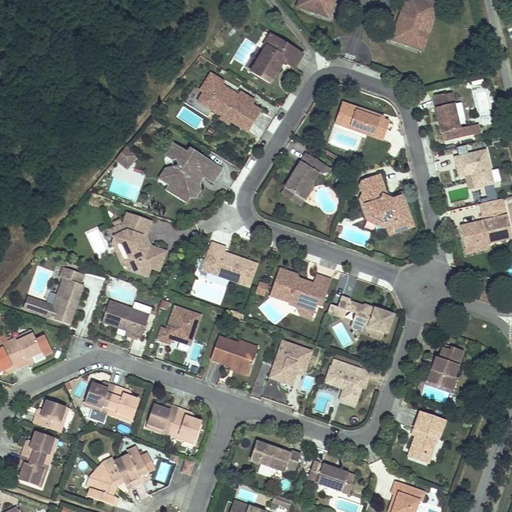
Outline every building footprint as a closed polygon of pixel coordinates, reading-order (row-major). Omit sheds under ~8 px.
[(334,0),(299,0),(297,7),(329,18),(334,0)] [(439,5),(425,0),(405,0),(392,40),(423,51),(439,5)] [(277,40),(270,35),(264,45),(266,47),(271,50),(277,40)] [(302,55),(277,40),(271,50),(266,47),(251,72),(270,84),(280,67),(277,66),(279,63),(283,62),(294,69),(302,55)] [(236,101),(219,90),(220,86),(223,83),(210,75),(200,92),(203,93),(198,102),(211,111),(222,117),(220,120),(228,125),(230,122),(247,133),(260,111),(251,105),(254,102),(241,94),(238,97),(236,101)] [(238,97),(220,86),(219,90),(236,101),(238,97)] [(452,93),(433,98),(438,123),(441,122),(441,125),(439,125),(441,134),(442,134),(444,142),(480,134),(478,126),(460,130),(452,93)] [(368,112),(342,103),(338,114),(346,117),(344,122),(364,130),(362,134),(382,141),(389,122),(384,120),(384,118),(374,114),(373,117),(367,115),(368,112)] [(364,130),(344,122),(346,117),(338,114),(335,124),(362,134),(364,130)] [(173,167),(165,169),(170,185),(176,183),(188,191),(189,194),(191,195),(194,197),(197,196),(201,190),(199,184),(197,177),(200,173),(204,176),(213,182),(221,169),(190,150),(187,154),(173,145),(166,157),(171,160),(173,167)] [(138,156),(126,146),(120,153),(132,163),(138,156)] [(486,151),(455,158),(459,177),(471,175),(474,174),(477,188),(494,184),(486,151)] [(127,169),(132,163),(120,153),(115,160),(127,169)] [(326,167),(306,154),(295,172),(297,173),(293,179),(291,178),(285,188),(305,201),(313,188),(312,185),(319,174),(322,174),(326,167)] [(188,191),(176,183),(170,185),(165,169),(159,179),(189,198),(191,195),(189,194),(188,191)] [(383,195),(382,192),(385,191),(380,175),(362,181),(360,186),(364,198),(360,200),(366,217),(374,214),(383,219),(386,227),(389,236),(414,227),(402,194),(393,197),(392,199),(383,195)] [(305,201),(285,188),(281,194),(301,207),(305,201)] [(393,197),(386,194),(385,191),(382,192),(383,195),(392,199),(393,197)] [(511,235),(507,215),(505,216),(501,199),(481,204),(484,220),(482,221),(483,224),(480,225),(476,222),(460,226),(466,251),(472,250),(476,244),(485,242),(488,243),(511,237),(511,235)] [(383,219),(374,214),(366,217),(367,221),(383,228),(386,227),(383,219)] [(141,240),(147,222),(127,215),(123,224),(122,225),(120,220),(113,224),(115,228),(110,231),(116,243),(122,245),(128,258),(126,264),(130,271),(147,277),(150,268),(159,271),(166,252),(151,247),(146,250),(141,240)] [(151,247),(146,237),(151,223),(147,222),(141,240),(146,250),(151,247)] [(485,242),(476,244),(472,250),(466,251),(467,254),(489,249),(488,243),(485,242)] [(128,258),(122,245),(116,243),(113,245),(123,265),(126,264),(128,258)] [(234,260),(224,256),(225,254),(226,249),(212,244),(206,261),(211,263),(207,273),(249,288),(257,265),(240,259),(239,263),(233,261),(234,260)] [(240,259),(225,254),(224,256),(234,260),(233,261),(239,263),(240,259)] [(207,273),(211,263),(206,261),(202,271),(207,273)] [(84,285),(81,284),(84,275),(64,268),(60,278),(63,279),(53,307),(27,298),(24,309),(49,318),(52,311),(55,312),(59,317),(58,321),(70,325),(84,285)] [(311,290),(302,287),(299,280),(297,275),(279,269),(271,292),(291,299),(289,303),(289,304),(296,307),(314,313),(318,305),(322,306),(329,287),(314,281),(313,285),(311,290)] [(221,304),(228,282),(199,272),(192,295),(221,304)] [(331,281),(316,276),(314,281),(329,287),(331,281)] [(313,285),(299,280),(302,287),(311,290),(313,285)] [(255,293),(264,296),(268,284),(259,281),(255,293)] [(291,299),(271,292),(270,296),(289,303),(291,299)] [(382,340),(385,332),(384,332),(386,328),(389,329),(392,320),(389,319),(390,317),(390,316),(390,315),(390,314),(389,314),(388,313),(364,305),(363,307),(350,303),(350,301),(342,298),(335,316),(344,319),(347,311),(356,314),(353,322),(373,329),(371,334),(370,336),(382,340)] [(149,315),(132,309),(110,301),(102,322),(126,331),(126,333),(141,338),(149,315)] [(151,309),(139,305),(134,303),(132,309),(149,315),(151,309)] [(157,340),(170,345),(172,340),(180,342),(181,339),(191,343),(201,316),(175,307),(167,329),(162,327),(157,340)] [(314,313),(296,307),(300,316),(312,320),(314,313)] [(59,317),(55,312),(52,311),(49,318),(58,321),(59,317)] [(373,329),(353,322),(351,328),(371,334),(373,329)] [(34,352),(40,349),(31,332),(21,337),(22,340),(16,342),(17,345),(11,348),(20,368),(28,364),(25,360),(32,357),(36,355),(34,352)] [(0,370),(1,372),(4,370),(11,367),(13,371),(20,368),(11,348),(8,343),(5,336),(0,338),(0,344),(1,346),(0,346),(0,370)] [(22,340),(21,337),(8,343),(11,348),(17,345),(16,342),(22,340)] [(238,344),(219,337),(210,360),(231,367),(232,365),(250,371),(257,350),(238,344)] [(258,348),(239,341),(238,344),(257,350),(258,348)] [(311,352),(283,342),(270,378),(284,383),(289,370),(292,371),(294,367),(305,371),(311,352)] [(463,353),(452,349),(451,351),(443,348),(439,360),(438,365),(435,364),(430,377),(439,380),(437,385),(446,389),(451,376),(457,379),(466,354),(463,353)] [(368,380),(371,373),(333,360),(331,367),(325,383),(341,388),(342,386),(344,387),(343,389),(340,400),(355,405),(362,387),(365,388),(368,380)] [(232,365),(231,367),(230,370),(248,376),(250,371),(232,365)] [(305,371),(294,367),(292,371),(289,370),(284,383),(291,385),(296,372),(303,375),(305,371)] [(453,391),(457,379),(451,376),(446,389),(453,391)] [(96,388),(90,386),(83,405),(94,409),(95,406),(101,408),(102,405),(109,408),(117,387),(109,384),(107,389),(100,386),(97,385),(96,388)] [(131,422),(138,403),(132,401),(133,398),(130,397),(123,394),(124,390),(117,387),(109,408),(116,410),(115,413),(122,415),(120,418),(131,422)] [(69,408),(50,402),(48,408),(45,407),(44,410),(41,417),(36,416),(34,423),(55,431),(57,424),(59,424),(62,418),(65,419),(69,408)] [(95,406),(94,409),(107,413),(109,408),(102,405),(101,408),(95,406)] [(179,409),(171,406),(170,411),(163,408),(159,407),(158,410),(152,408),(146,427),(157,431),(158,427),(164,429),(165,427),(172,430),(179,409)] [(107,413),(120,418),(122,415),(115,413),(116,410),(109,408),(107,413)] [(194,444),(200,425),(194,423),(196,420),(192,419),(185,416),(187,411),(179,409),(172,430),(179,432),(178,434),(184,437),(183,440),(194,444)] [(446,420),(421,411),(414,430),(418,431),(416,437),(411,450),(432,457),(438,438),(440,439),(446,420)] [(60,433),(65,419),(62,418),(59,424),(57,424),(55,431),(60,433)] [(158,427),(157,431),(170,435),(172,430),(165,427),(164,429),(158,427)] [(170,435),(183,440),(184,437),(178,434),(179,432),(172,430),(170,435)] [(57,439),(39,433),(37,439),(34,438),(32,441),(30,448),(25,447),(22,454),(43,462),(46,455),(48,455),(50,449),(54,450),(57,439)] [(294,474),(301,455),(291,451),(290,454),(280,450),(279,453),(275,451),(276,449),(257,442),(251,459),(260,462),(294,474)] [(138,450),(136,447),(126,451),(128,455),(138,450)] [(49,464),(54,450),(50,449),(48,455),(46,455),(43,462),(49,464)] [(148,471),(138,450),(128,455),(114,462),(104,466),(93,478),(90,489),(87,496),(115,506),(118,499),(112,496),(110,495),(111,493),(113,492),(115,487),(119,485),(120,482),(123,481),(124,483),(127,489),(141,482),(138,476),(137,474),(140,473),(142,474),(148,471)] [(432,457),(411,450),(409,457),(429,464),(432,457)] [(24,475),(22,481),(40,488),(44,477),(41,476),(43,469),(41,469),(43,462),(22,454),(20,462),(24,464),(22,471),(21,474),(24,475)] [(112,458),(102,463),(90,477),(86,487),(90,489),(93,478),(104,466),(114,462),(112,458)] [(349,494),(355,476),(337,469),(335,472),(333,471),(334,468),(313,461),(307,479),(349,494)] [(41,476),(44,477),(49,464),(43,462),(41,469),(43,469),(41,476)] [(156,480),(167,483),(172,464),(160,462),(156,480)] [(192,463),(187,462),(183,472),(188,474),(192,463)] [(142,474),(140,473),(137,474),(138,476),(141,482),(151,477),(148,471),(142,474)] [(425,493),(395,482),(391,494),(394,495),(397,496),(391,511),(415,511),(419,501),(422,502),(425,493)] [(278,504),(280,497),(274,495),(272,502),(278,504)] [(391,511),(397,496),(394,495),(388,511),(391,511)] [(289,508),(292,501),(280,497),(278,504),(289,508)] [(234,501),(230,511),(266,511),(234,501)]
